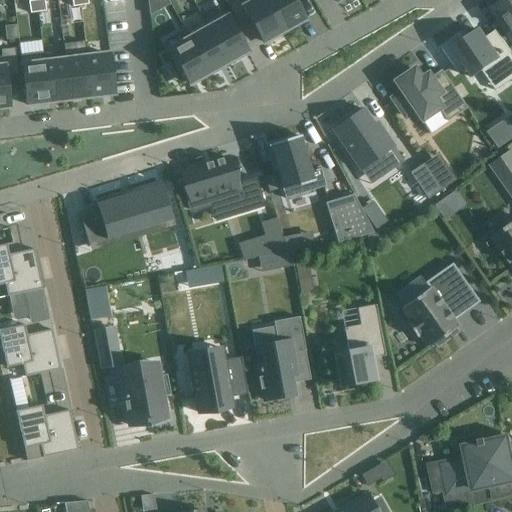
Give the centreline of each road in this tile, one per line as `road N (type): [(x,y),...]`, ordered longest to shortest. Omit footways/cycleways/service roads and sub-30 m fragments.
road 1 (residential): [(33,192),(101,464)]
road 2 (residential): [(0,131),(238,98)]
road 3 (residential): [(444,0),(414,36),(305,109),(245,125)]
road 4 (residential): [(245,125),(33,192)]
road 5 (residential): [(238,98),(415,0)]
road 6 (residential): [(430,398),(304,496),(271,497)]
road 7 (residential): [(271,497),(101,464)]
road 8 (residential): [(430,398),(260,430)]
road 9 (residential): [(260,430),(101,464)]
